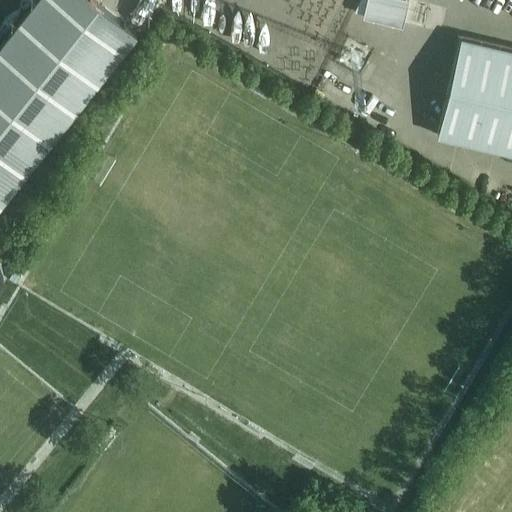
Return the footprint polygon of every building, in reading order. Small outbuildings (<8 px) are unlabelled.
[(0,203),(136,33),(94,0),(33,0),(0,42),(0,203)] [(372,0),(411,11),(414,0),(372,0)] [(348,37),(334,62),(358,76),(372,51),(348,37)] [(511,153),(511,49),(460,37),(436,135),(511,153)] [(12,271),(8,278),(15,282),(19,276),(14,273),(12,271)]
